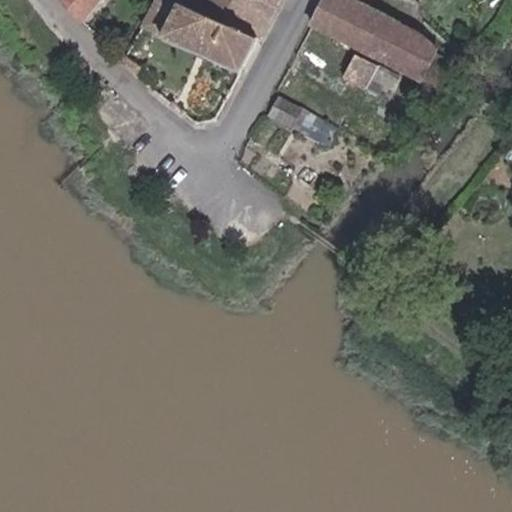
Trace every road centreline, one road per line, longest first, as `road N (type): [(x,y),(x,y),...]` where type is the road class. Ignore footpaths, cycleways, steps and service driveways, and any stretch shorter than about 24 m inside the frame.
road 1 (residential): [(214,159),(165,124),(51,0)]
road 2 (residential): [(301,0),(214,159)]
